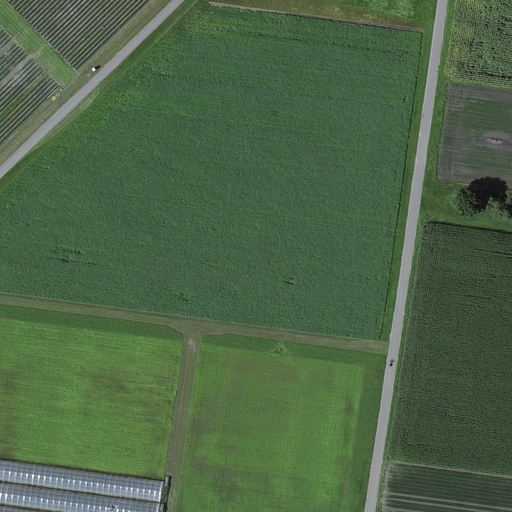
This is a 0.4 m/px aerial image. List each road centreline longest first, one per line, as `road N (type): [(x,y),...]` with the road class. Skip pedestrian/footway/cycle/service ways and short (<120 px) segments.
road 1 (residential): [(444,0),(371,511)]
road 2 (residential): [(179,0),(0,172)]
